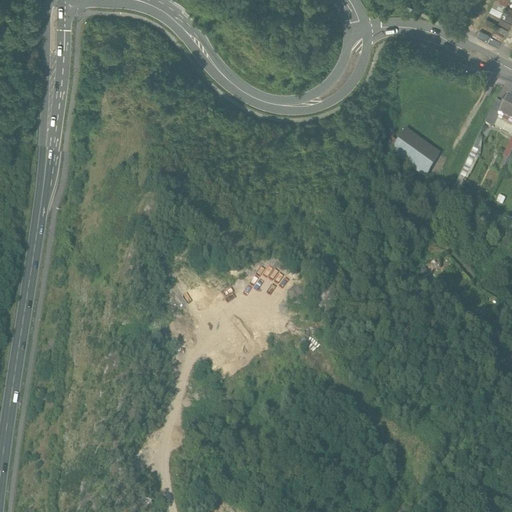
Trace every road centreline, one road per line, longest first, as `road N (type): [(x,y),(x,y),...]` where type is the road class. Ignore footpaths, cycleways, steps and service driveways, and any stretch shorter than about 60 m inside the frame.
road 1 (primary): [(55,0),(39,231),(0,484)]
road 2 (secondary): [(276,109),(229,85),(163,13),(119,0)]
road 3 (secondary): [(366,34),(431,35),(511,73)]
road 4 (secondary): [(276,109),(323,108),(348,92),(366,34)]
